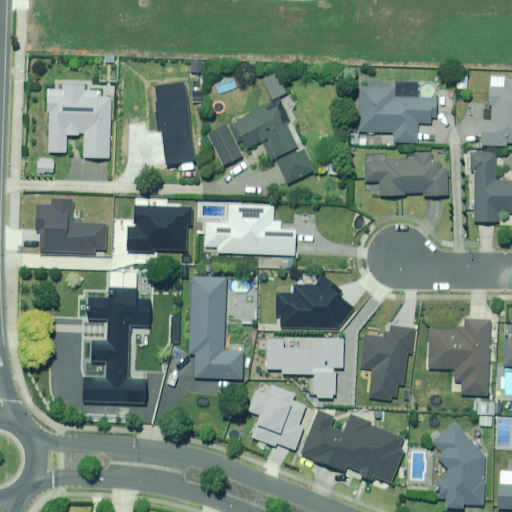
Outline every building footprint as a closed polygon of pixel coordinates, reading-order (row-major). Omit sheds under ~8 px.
[(325,0),(307,0),(307,21),(325,22),(325,0)] [(360,0),(327,0),(327,22),(359,23),(360,0)] [(482,120),(482,145),(502,145),(502,144),(511,143),(511,78),(506,79),(506,87),(489,87),(489,104),(494,104),(493,120),(482,120)] [(109,158),(112,98),(100,97),(100,91),(85,91),(86,86),(64,84),(64,89),(48,88),(47,112),(51,112),(49,151),(67,152),(68,134),(86,135),(85,156),(109,158)] [(394,141),(420,142),(421,123),(432,123),(432,115),(440,116),(440,98),(397,96),(397,88),(362,86),(360,132),(395,133),(394,141)] [(293,121),(283,100),(268,107),(230,124),(234,132),(239,130),(247,148),(268,138),(288,182),(315,169),(306,150),(293,121)] [(227,130),(208,139),(222,170),(241,161),(227,130)] [(407,195),(407,190),(423,190),(423,197),(449,196),(448,169),(442,169),(442,160),(435,160),(435,151),(418,152),(418,161),(364,162),(364,181),(379,180),(379,196),(407,195)] [(511,212),(511,153),(472,152),(471,170),(476,170),(474,220),(500,221),(500,212),(511,212)] [(55,161),(38,162),(38,173),(55,173),(55,161)] [(206,226),(205,248),(217,249),(217,254),(294,257),(295,235),(280,234),(280,225),(272,225),(273,210),(228,208),(228,227),(206,226)] [(227,278),(192,276),(190,353),(196,354),(196,377),(243,379),(244,350),(224,350),(227,278)] [(491,320),(465,319),(465,329),(431,328),(429,368),(456,369),(455,382),(462,382),(462,394),(489,395),(491,320)] [(399,367),(401,326),(354,324),(352,365),(372,365),(372,373),(392,374),(392,367),(399,367)] [(136,351),(94,350),(93,377),(114,378),(114,389),(135,389),(136,351)] [(480,415),(495,416),(496,402),(480,401),(480,415)] [(318,408),(295,460),(335,478),(341,465),(358,473),(357,476),(371,483),(375,475),(392,483),(407,449),(401,447),(405,438),(351,414),(344,430),(332,425),(336,416),(318,408)] [(495,416),(480,415),(479,425),(495,426),(495,416)] [(484,454),(454,422),(433,442),(442,452),(436,457),(448,469),(448,479),(437,479),(436,498),(447,498),(447,508),(464,508),(464,504),(481,504),(484,454)] [(511,484),(499,484),(498,508),(511,508),(511,484)]
